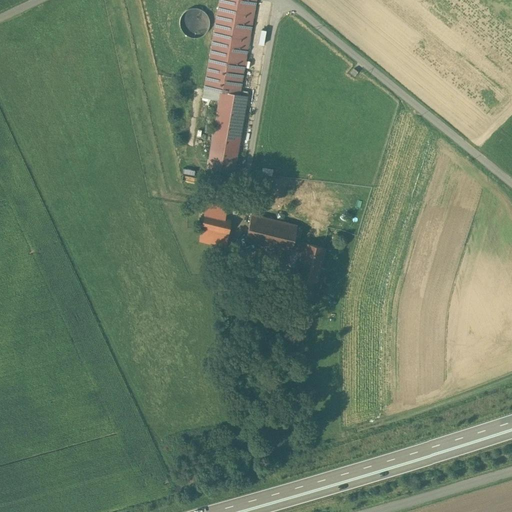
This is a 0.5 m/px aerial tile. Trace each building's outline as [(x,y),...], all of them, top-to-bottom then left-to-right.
[(254,0),(218,0),(203,88),(220,91),(206,167),(233,172),(247,95),(238,94),(254,0)] [(180,23),(181,30),(186,35),(192,37),(199,37),(204,34),(208,28),(209,22),(208,15),(203,10),(197,8),(190,8),(185,11),(181,17),(180,23)] [(322,208),(304,207),(302,229),(320,230),(322,208)] [(211,211),(203,210),(200,232),(219,234),(222,212),(211,211)] [(261,216),(251,213),(244,240),(256,243),(256,242),(290,251),(290,249),(292,240),(296,224),(261,216)] [(305,243),(292,240),(290,249),(302,252),(300,257),(301,258),(299,266),(318,271),(324,247),(305,242),(305,243)] [(318,271),(299,266),(297,275),(315,280),(318,271)]
